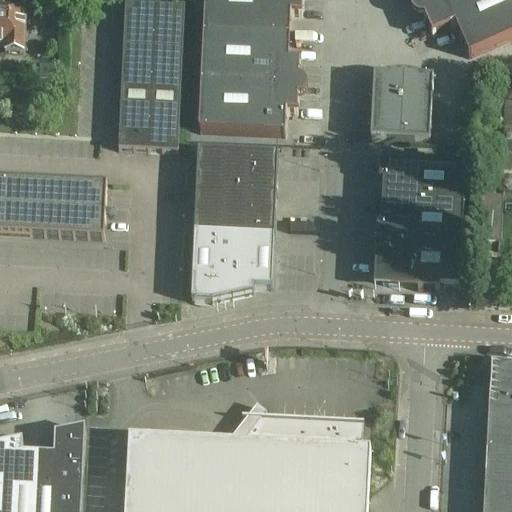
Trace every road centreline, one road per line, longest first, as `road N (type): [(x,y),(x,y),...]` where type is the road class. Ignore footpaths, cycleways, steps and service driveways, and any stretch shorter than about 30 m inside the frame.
road 1 (unclassified): [(327,325),(271,324),(0,380)]
road 2 (unclassified): [(411,511),(419,332)]
road 3 (unclassified): [(327,325),(335,148)]
